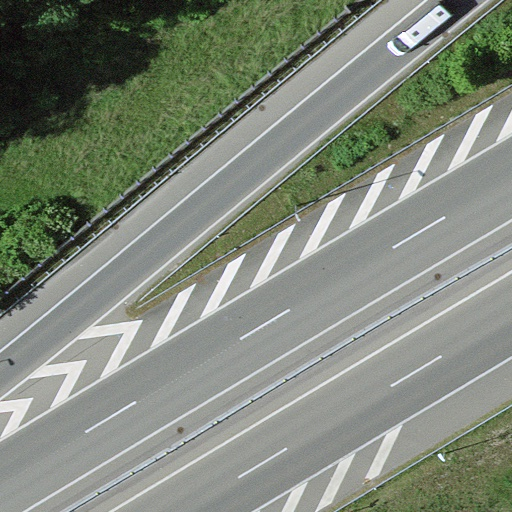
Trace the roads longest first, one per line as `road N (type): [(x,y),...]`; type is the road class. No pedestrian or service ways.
road 1 (motorway): [(511,177),(0,483)]
road 2 (motorway): [(459,0),(0,375)]
road 3 (motorway): [(181,511),(511,314)]
